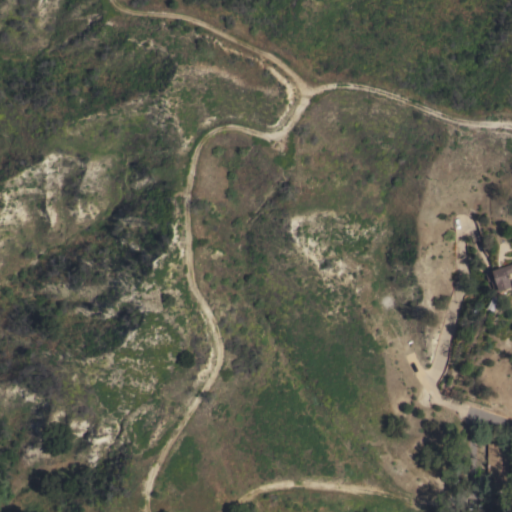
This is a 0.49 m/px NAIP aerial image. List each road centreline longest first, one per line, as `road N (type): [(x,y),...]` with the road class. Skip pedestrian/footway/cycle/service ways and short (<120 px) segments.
road 1 (track): [(252,487),(220,511),(145,505),(144,489),(217,351),(215,326),(186,268),(191,149),(220,124),(277,130),(305,86),(282,57),(203,14),(119,0)]
road 2 (track): [(511,118),(463,114),(349,76),(305,86)]
road 3 (track): [(424,503),(298,481),(252,487),(266,511)]
road 4 (track): [(462,409),(467,488),(454,503),(424,503)]
